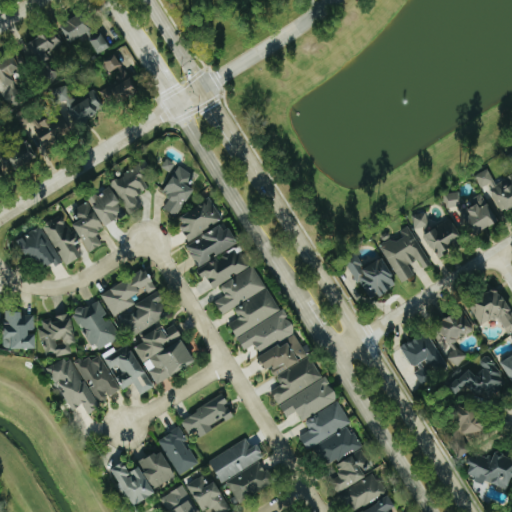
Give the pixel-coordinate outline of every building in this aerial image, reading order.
[(62,25),(69,42),(91,32),(84,16),(62,25)] [(36,63),(64,48),(55,31),(27,45),(36,63)] [(111,48),(104,33),(91,40),(98,55),(111,48)] [(0,67),(0,73),(5,78),(0,84),(0,94),(16,108),(26,96),(12,85),(26,67),(10,55),(0,67)] [(111,73),(123,66),(117,55),(104,62),(111,73)] [(101,87),(113,107),(139,93),(127,72),(101,87)] [(104,112),(95,90),(74,99),(68,86),(58,90),(73,125),(104,112)] [(67,115),(37,124),(43,143),(73,134),(67,115)] [(177,163),(168,158),(163,168),(172,173),(177,163)] [(195,189),(189,185),(195,175),(180,166),(164,193),(171,197),(164,209),(179,218),(195,189)] [(151,189),(139,167),(113,182),(130,213),(141,207),(136,197),(151,189)] [(511,176),(497,185),(489,170),(476,177),(483,189),(489,186),(505,215),(511,211),(511,176)] [(107,228),(128,215),(112,188),(90,200),(107,228)] [(447,209),(462,207),(460,193),(445,194),(447,209)] [(485,196),(462,207),(475,235),(499,224),(485,196)] [(190,241),(224,220),(212,200),(178,220),(190,241)] [(75,225),(90,253),(104,245),(98,235),(106,230),(90,202),(77,209),(83,220),(75,225)] [(427,235),(434,232),(427,212),(413,217),(421,239),(428,237),(427,235)] [(48,227),(64,267),(84,258),(72,226),(66,228),(63,221),(48,227)] [(437,257),(466,245),(455,221),(427,233),(437,257)] [(238,245),(226,224),(188,246),(200,267),(238,245)] [(433,266),(411,226),(401,231),(403,235),(382,247),(403,285),(416,277),(410,266),(419,261),(424,270),(433,266)] [(22,238),(39,274),(61,263),(44,227),(22,238)] [(214,287),(252,269),(242,249),(199,270),(203,279),(208,276),(214,287)] [(351,265),(371,302),(399,287),(384,259),(366,269),(361,260),(351,265)] [(268,289),(255,267),(221,287),(226,296),(216,302),(224,315),(268,289)] [(137,304),(134,298),(148,290),(150,294),(159,289),(148,270),(103,295),(115,317),(137,304)] [(235,308),(240,319),(230,324),(236,336),(282,314),(271,290),(235,308)] [(471,306),(482,326),(501,316),(510,334),(511,333),(511,309),(502,290),(471,306)] [(172,314),(159,292),(118,316),(131,338),(172,314)] [(76,313),(96,352),(121,339),(101,300),(76,313)] [(468,356),(457,346),(475,325),(458,310),(440,331),(451,341),(441,352),(459,367),(468,356)] [(238,338),(246,351),(256,345),(260,353),(297,332),(285,311),(238,338)] [(38,350),(38,333),(36,333),(36,314),(7,313),(6,349),(38,350)] [(73,354),(71,345),(78,343),(72,315),(43,321),(45,330),(42,331),(47,356),(57,354),(57,357),(73,354)] [(158,385),(197,363),(175,323),(144,340),(146,343),(137,348),(158,385)] [(433,371),(446,363),(428,333),(402,348),(413,368),(427,360),(433,371)] [(260,357),(269,371),(271,369),(276,377),(310,357),(297,335),(260,357)] [(154,389),(131,344),(105,357),(114,374),(116,373),(124,390),(136,384),(141,396),(154,389)] [(454,394),(472,388),(475,398),(505,389),(494,355),(480,360),(483,372),(450,382),(454,394)] [(99,401),(110,394),(111,397),(122,390),(101,356),(92,361),(89,356),(77,363),(99,401)] [(100,407),(72,357),(51,368),(75,411),(85,405),(90,414),(100,407)] [(511,357),(503,362),(511,379),(511,357)] [(324,378),(311,358),(278,378),(283,385),(271,392),(280,405),(324,378)] [(415,370),(422,386),(433,382),(426,365),(415,370)] [(340,399),(326,377),(281,407),(288,418),(298,412),(304,422),(340,399)] [(181,419),(191,437),(199,433),(201,438),(214,431),(212,425),(226,418),(227,421),(236,417),(225,397),(181,419)] [(306,422),(311,431),(301,437),(308,450),(352,424),(340,402),(306,422)] [(326,466),(362,449),(352,428),(316,445),(326,466)] [(160,439),(178,476),(199,465),(181,429),(160,439)] [(253,448),(247,439),(210,462),(223,484),(266,457),(258,445),(253,448)] [(177,477),(162,451),(141,463),(155,489),(177,477)] [(372,467),(363,451),(336,466),(342,476),(332,481),(339,494),(367,478),(364,472),(372,467)] [(511,487),(511,458),(497,454),(494,462),(475,456),(469,477),(486,482),(511,490),(511,487)] [(238,503),(274,484),(263,462),(227,481),(238,503)] [(144,468),(130,474),(126,464),(115,468),(132,507),(156,496),(144,468)] [(357,511),(387,492),(374,474),(341,497),(351,511),(357,511)] [(203,511),(213,506),(216,511),(227,511),(231,510),(215,482),(209,486),(203,476),(187,485),(203,511)] [(170,511),(198,511),(183,486),(162,498),(170,511)] [(362,511),(396,511),(390,499),(362,511)]
